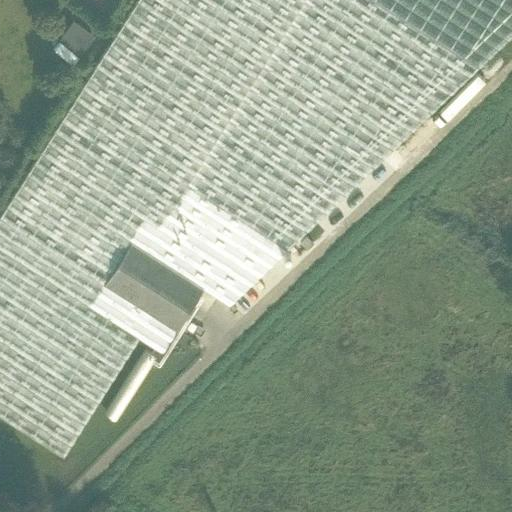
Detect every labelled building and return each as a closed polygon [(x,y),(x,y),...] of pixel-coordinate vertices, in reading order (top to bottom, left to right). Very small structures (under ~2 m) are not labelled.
[(294,239),(391,148),(511,32),(511,0),(136,0),(0,212),(0,413),(62,453),(138,335),(161,349),(175,327),(104,282),(131,240),(202,285),(229,302),(294,239)] [(82,51),(95,32),(74,17),(61,36),(82,51)] [(42,117),(74,67),(40,45),(9,95),(42,117)] [(313,243),(312,241),(306,235),(300,242),(305,247),(307,249),(313,243)] [(104,282),(175,327),(202,285),(131,240),(104,282)]
